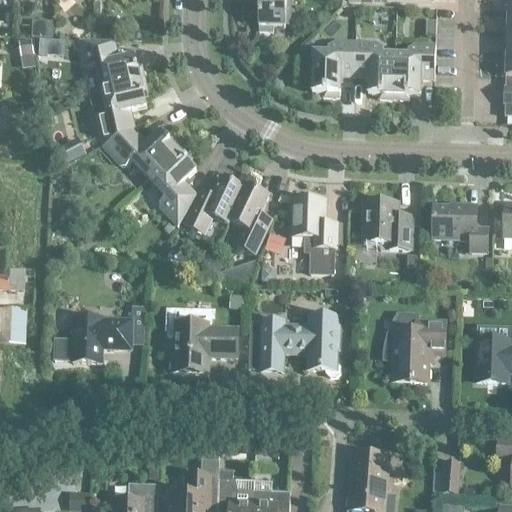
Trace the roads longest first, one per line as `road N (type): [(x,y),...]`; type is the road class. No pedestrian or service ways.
road 1 (residential): [(511,428),(296,414),(183,417),(44,453)]
road 2 (residential): [(457,158),(307,151),(232,114),(200,65),(196,0)]
road 3 (residential): [(457,158),(464,0)]
